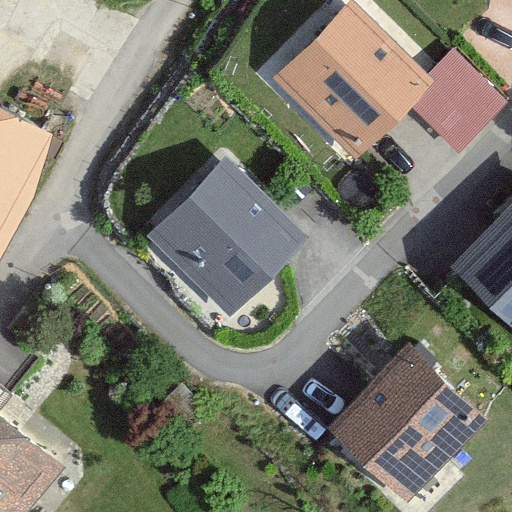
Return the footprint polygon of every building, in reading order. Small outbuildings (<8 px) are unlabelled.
[(426,77),(353,3),(270,81),(360,168),(416,111),(438,88),(426,77)] [(455,47),(426,77),(438,88),(416,111),(459,156),(510,102),(455,47)] [(53,135),(0,105),(0,262),(35,197),(53,135)] [(310,237),(226,155),(147,237),(231,318),(310,237)] [(511,205),(451,267),(511,323),(511,205)] [(409,504),(490,419),(410,342),(328,431),(409,504)] [(0,503),(10,511),(27,511),(66,468),(0,409),(0,503)] [(0,511),(10,511),(0,503),(0,511)]
